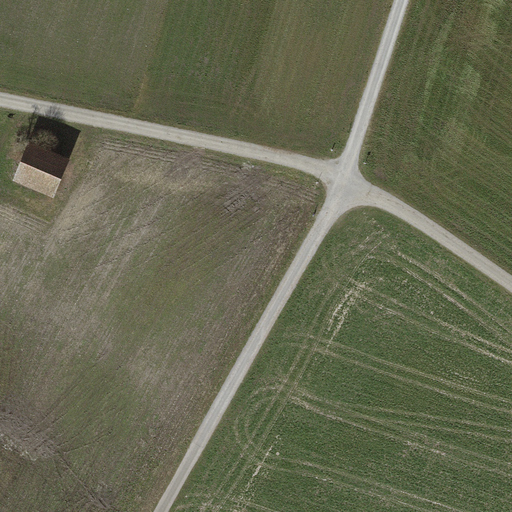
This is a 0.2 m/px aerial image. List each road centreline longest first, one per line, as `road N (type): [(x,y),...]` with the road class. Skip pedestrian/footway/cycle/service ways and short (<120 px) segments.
road 1 (track): [(160,511),(329,213),(400,0)]
road 2 (track): [(511,286),(410,214),(322,169),(0,101)]
